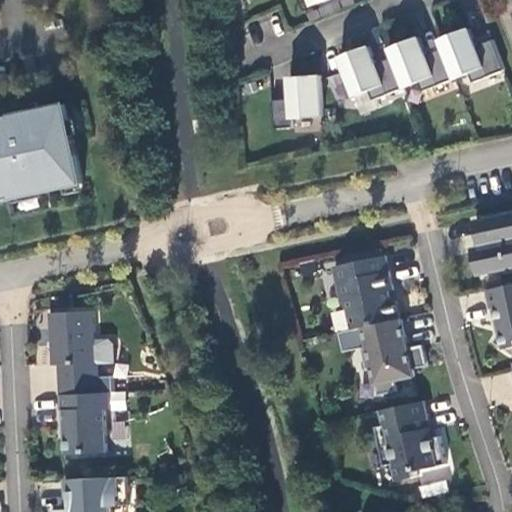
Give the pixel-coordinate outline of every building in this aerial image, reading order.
[(470,30),(441,41),(444,49),(456,80),(470,74),(474,83),(506,71),(494,40),(477,47),(470,30)] [(427,56),(421,39),(391,50),(394,58),(406,88),(420,83),(424,92),(456,80),(444,49),(427,56)] [(377,64),(371,47),(341,59),(356,97),(370,92),(374,101),(406,88),(394,58),(377,64)] [(322,77),(290,79),(292,100),(273,101),(275,129),(294,128),(294,119),(324,117),(322,77)] [(12,117),(4,119),(0,119),(0,202),(15,199),(14,196),(41,190),(42,193),(84,184),(67,105),(40,111),(38,102),(17,107),(21,122),(14,124),(12,117)] [(2,110),(4,119),(12,117),(14,124),(21,122),(17,107),(2,110)] [(511,214),(476,222),(482,250),(478,251),(483,275),(511,268),(511,214)] [(395,290),(388,256),(336,268),(344,306),(350,309),(354,330),(364,328),(401,320),(398,302),(392,299),(391,291),(395,290)] [(511,285),(488,291),(495,325),(499,324),(501,333),(494,343),(511,354),(511,285)] [(95,312),(52,314),(53,342),(57,343),(58,366),(61,365),(62,396),(111,393),(117,393),(116,377),(96,378),(95,364),(97,364),(95,312)] [(401,320),(364,328),(369,348),(362,349),(367,371),(373,369),(379,396),(398,392),(396,381),(415,377),(414,370),(429,366),(424,345),(409,348),(403,319),(401,320)] [(66,428),(67,455),(108,453),(106,410),(112,410),(111,393),(62,396),(63,428),(66,428)] [(426,402),(382,411),(386,426),(377,428),(386,466),(394,465),(398,482),(420,477),(419,471),(448,465),(442,437),(434,439),(426,402)] [(52,511),(112,511),(113,507),(131,506),(129,477),(66,480),(67,500),(76,500),(76,505),(72,510),(52,511)]
